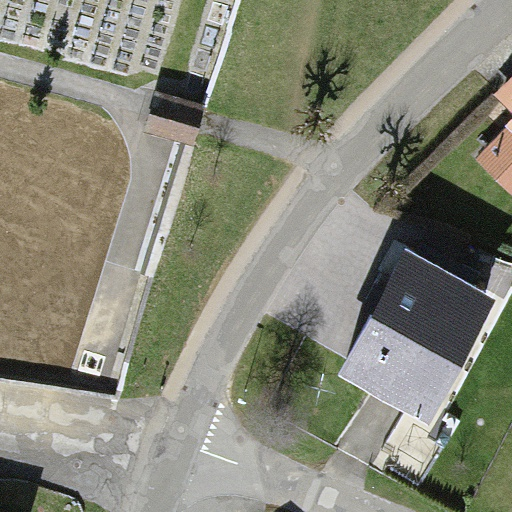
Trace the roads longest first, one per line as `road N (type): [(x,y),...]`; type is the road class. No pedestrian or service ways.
road 1 (residential): [(511,0),(333,182),(208,375),(173,457)]
road 2 (residential): [(338,511),(173,457)]
